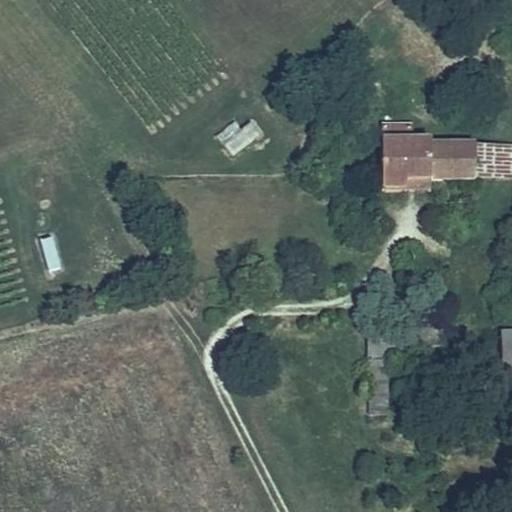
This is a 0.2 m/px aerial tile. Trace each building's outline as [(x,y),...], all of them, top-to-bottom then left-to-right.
[(481,154),(444,155),(435,156),(434,145),(419,145),(418,124),(382,125),(382,194),(412,194),(413,182),(481,181),(481,154)] [(446,238),(447,210),(426,209),(425,237),(446,238)] [(45,271),(59,269),(53,238),(39,240),(45,271)] [(450,328),(412,331),(414,352),(451,350),(450,328)] [(384,333),(361,334),(363,361),(386,359),(384,333)]
